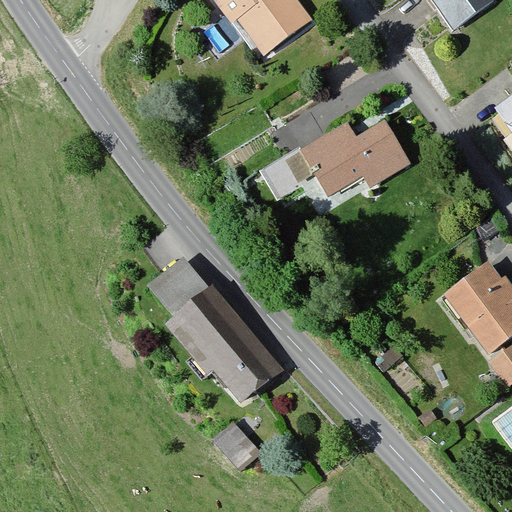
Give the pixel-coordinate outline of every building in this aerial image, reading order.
[(208,0),(230,29),(236,24),(264,61),(314,24),(295,0),(208,0)] [(496,0),(425,0),(451,34),(497,1),(496,0)] [(511,100),(495,113),(511,137),(511,100)] [(347,126),(300,155),(329,201),(362,180),(371,194),(412,168),(385,125),(357,143),(347,126)] [(282,376),(181,263),(146,294),(170,321),(160,330),(237,416),(282,376)] [(511,308),(483,270),(444,300),(488,358),(511,340),(511,308)] [(511,387),(511,351),(492,367),(509,390),(511,387)]
